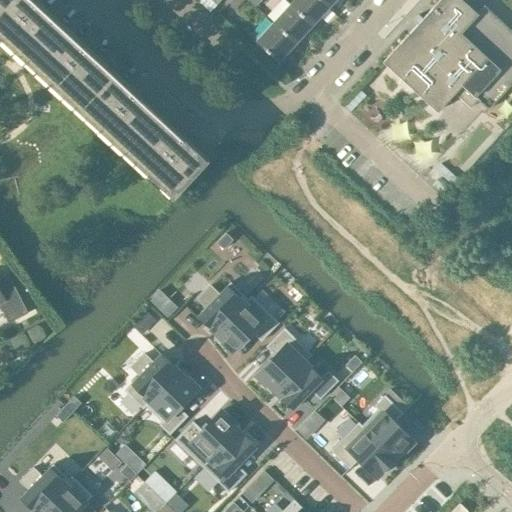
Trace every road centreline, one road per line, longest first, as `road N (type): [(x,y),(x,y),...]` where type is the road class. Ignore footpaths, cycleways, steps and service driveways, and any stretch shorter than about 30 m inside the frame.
road 1 (residential): [(253,135),(508,387)]
road 2 (residential): [(197,354),(362,511)]
road 3 (residential): [(253,135),(208,109),(87,0)]
road 4 (residential): [(391,0),(253,135)]
